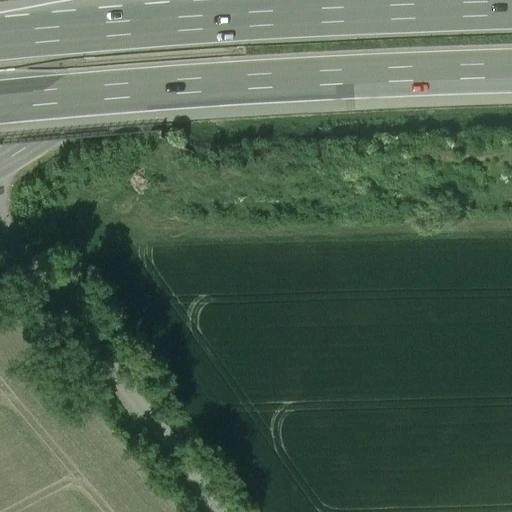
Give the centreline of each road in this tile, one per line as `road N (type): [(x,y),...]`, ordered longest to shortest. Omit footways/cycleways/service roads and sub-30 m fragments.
road 1 (motorway): [(511,9),(266,16),(0,43)]
road 2 (motorway): [(0,96),(511,70)]
road 3 (secondary): [(254,0),(0,171)]
